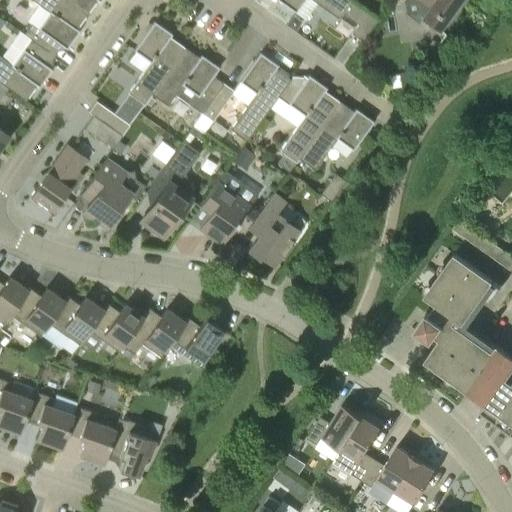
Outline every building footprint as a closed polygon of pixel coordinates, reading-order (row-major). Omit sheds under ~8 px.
[(65,0),(30,0),(49,13),(38,29),(31,24),(24,34),(20,31),(19,32),(30,39),(51,54),(58,44),(66,49),(79,32),(76,30),(86,15),(65,0)] [(65,0),(86,15),(97,1),(99,2),(101,0),(65,0)] [(376,21),(345,0),(276,0),(295,13),(304,0),(310,0),(337,19),(341,14),(357,25),(351,34),(361,42),(376,21)] [(417,0),(420,18),(439,31),(460,0),(417,0)] [(144,105),(151,95),(184,48),(169,38),(171,35),(153,22),(133,51),(149,62),(127,93),(137,100),(144,105)] [(30,39),(11,66),(0,58),(0,82),(25,101),(36,86),(39,88),(51,70),(43,64),(51,54),(30,39)] [(438,44),(432,39),(426,47),(432,52),(438,44)] [(208,104),(223,84),(212,77),(218,68),(200,56),(198,58),(184,48),(151,95),(167,106),(176,94),(202,113),(208,104)] [(246,141),(277,97),(289,79),(275,69),(277,66),(259,53),(238,83),(254,94),(229,130),(246,141)] [(295,163),(338,102),(324,91),(326,89),(308,76),(302,84),(291,77),(289,79),(277,97),(304,116),(278,151),(283,154),(277,163),(289,171),(295,163)] [(223,84),(202,113),(213,120),(233,91),(223,84)] [(88,112),(92,115),(121,136),(129,125),(95,101),(88,112)] [(338,102),(295,163),(298,159),(314,170),(336,139),(352,151),(372,122),(355,109),(353,112),(338,102)] [(122,136),(121,136),(92,115),(83,129),(112,149),(122,136)] [(199,134),(201,132),(193,126),(189,132),(193,135),(199,134)] [(0,147),(8,136),(0,130),(0,147)] [(168,161),(177,148),(164,138),(155,152),(168,161)] [(119,140),(112,149),(119,154),(125,145),(119,140)] [(179,190),(185,183),(183,173),(196,154),(181,143),(145,192),(146,193),(150,187),(159,194),(140,221),(163,237),(174,221),(176,219),(180,218),(188,206),(188,202),(190,198),(179,190)] [(73,190),(84,175),(78,170),(86,158),(67,144),(30,196),(53,212),(70,188),(73,190)] [(254,155),(243,147),(233,160),(245,168),(254,155)] [(106,228),(131,192),(118,183),(126,172),(106,158),(80,194),(90,201),(83,212),(85,213),(86,217),(84,218),(84,219),(92,218),(106,228)] [(330,202),(345,182),(334,174),(320,194),(330,202)] [(221,245),(249,206),(216,182),(199,207),(208,214),(198,228),(221,245)] [(273,268),(300,231),(276,213),(285,200),(274,192),(247,230),(257,237),(247,251),(258,260),(260,258),(273,268)] [(465,223),(459,219),(452,229),(458,233),(465,223)] [(458,233),(463,237),(470,227),(465,223),(458,233)] [(475,230),(470,227),(463,237),(468,240),(475,230)] [(468,240),(473,244),(480,234),(475,230),(468,240)] [(486,238),(480,234),(473,244),(479,248),(486,238)] [(479,248),(484,251),(491,242),(486,238),(479,248)] [(496,245),(491,242),(484,251),(489,255),(496,245)] [(496,245),(489,255),(494,259),(501,249),(496,245)] [(494,259),(499,263),(506,253),(501,249),(494,259)] [(463,323),(493,281),(454,253),(424,296),(436,304),(429,314),(426,312),(414,329),(431,341),(435,336),(440,339),(424,361),(485,404),(480,411),(511,434),(511,378),(508,376),(511,370),(511,355),(497,345),(492,351),(453,323),(456,318),(463,323)] [(511,256),(506,253),(499,263),(505,266),(511,256)] [(28,290),(27,289),(9,277),(3,285),(0,283),(0,323),(3,325),(10,315),(28,290)] [(65,301),(64,301),(46,288),(40,296),(28,288),(27,289),(28,290),(10,315),(39,337),(49,324),(65,301)] [(104,310),(103,310),(84,297),(78,305),(67,297),(64,301),(65,301),(49,324),(78,345),(88,331),(104,310)] [(143,318),(142,317),(124,304),(118,312),(107,304),(103,310),(104,310),(88,331),(118,353),(123,345),(130,336),(143,318)] [(185,322),(184,322),(166,309),(160,317),(148,309),(142,317),(143,318),(130,336),(123,345),(126,348),(134,353),(141,344),(160,357),(169,345),(185,322)] [(185,322),(169,345),(200,368),(209,356),(207,355),(223,331),(204,318),(198,326),(187,318),(184,322),(185,322)] [(130,358),(134,353),(126,348),(123,353),(130,358)] [(76,364),(70,359),(66,364),(72,369),(76,364)] [(154,379),(150,375),(143,383),(148,387),(154,379)] [(31,400),(30,399),(10,392),(13,384),(0,379),(0,426),(19,433),(25,418),(31,400)] [(99,383),(89,380),(86,389),(96,392),(99,383)] [(73,415),(72,414),(52,407),(54,399),(33,391),(30,399),(31,400),(25,418),(42,424),(36,440),(61,449),(67,433),(73,415)] [(341,448),(361,416),(342,404),(330,423),(320,417),(306,438),(317,445),(322,437),(341,448)] [(115,430),(114,429),(93,422),(96,414),(75,407),(72,414),(73,415),(67,433),(84,439),(78,455),(103,464),(107,453),(115,430)] [(361,480),(374,459),(364,453),(380,428),(361,416),(341,448),(332,462),(351,474),(361,480)] [(115,430),(107,453),(122,458),(118,469),(137,476),(145,456),(149,457),(155,440),(143,436),(146,428),(118,418),(114,429),(115,430)] [(395,490),(416,458),(397,446),(384,465),(374,459),(361,480),(371,487),(377,479),(395,490)] [(282,464),(293,471),(300,460),(289,453),(282,464)] [(416,458),(395,490),(414,503),(435,470),(416,458)] [(311,489),(297,479),(290,489),(304,499),(311,489)] [(274,511),(280,505),(269,497),(258,511),(274,511)] [(17,506),(1,500),(0,503),(0,511),(19,511),(15,511),(17,506)]
